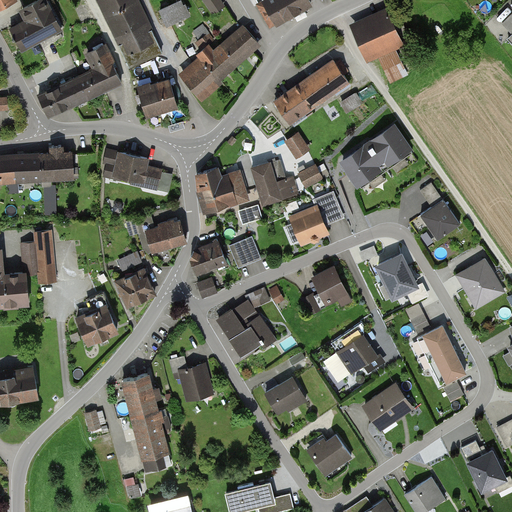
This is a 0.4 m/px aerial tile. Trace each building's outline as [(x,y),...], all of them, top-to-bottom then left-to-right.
[(18,0),(0,0),(0,11),(19,2),(18,0)] [(64,29),(48,0),(41,0),(22,10),(27,20),(11,28),(22,51),(64,29)] [(163,51),(138,0),(97,0),(129,67),(163,51)] [(161,10),(167,24),(188,15),(181,0),(161,10)] [(224,6),(219,0),(205,0),(214,12),(224,6)] [(312,3),(309,0),(264,0),(258,3),(271,26),(312,3)] [(388,13),(354,28),(366,55),(409,36),(399,15),(391,19),(388,13)] [(511,42),(511,14),(503,23),(511,32),(511,34),(508,39),(511,42)] [(259,42),(244,25),(215,51),(209,44),(199,53),(203,58),(183,76),(198,94),(259,42)] [(213,39),(204,25),(195,31),(200,39),(198,41),(202,48),(213,39)] [(80,77),(90,96),(121,81),(112,62),(114,61),(106,44),(88,53),(92,61),(90,63),(92,68),(90,69),(92,72),(80,77)] [(336,60),(275,101),(291,125),(352,84),(336,60)] [(72,104),(90,96),(80,77),(63,85),(72,104)] [(178,105),(170,79),(144,87),(143,84),(138,86),(147,114),(178,105)] [(48,115),(72,104),(63,85),(39,95),(48,115)] [(341,99),(348,113),(365,104),(358,90),(341,99)] [(10,97),(0,97),(0,112),(11,111),(10,97)] [(392,123),(342,157),(362,185),(411,151),(392,123)] [(310,149),(300,133),(287,141),(296,157),(310,149)] [(0,181),(74,176),(72,152),(62,152),(62,145),(52,146),(52,153),(8,156),(8,158),(0,158),(0,181)] [(150,158),(108,149),(102,176),(170,192),(175,170),(149,164),(150,158)] [(280,159),(253,167),(263,203),(298,193),(293,176),(286,178),(280,159)] [(318,165),(301,175),(308,188),(325,179),(318,165)] [(221,168),(196,174),(205,213),(251,202),(244,172),(223,176),(221,168)] [(433,207),(422,214),(439,238),(462,222),(434,182),(422,191),(433,207)] [(56,185),(45,186),(47,214),(58,213),(56,185)] [(320,202),(329,223),(343,217),(335,196),(332,198),(330,194),(328,195),(329,199),(320,202)] [(240,208),(245,223),(264,216),(259,202),(240,208)] [(327,231),(317,207),(292,217),(294,223),(286,226),(293,243),(301,239),(302,242),(310,238),(311,239),(314,241),(318,239),(319,236),(319,235),(327,231)] [(147,254),(188,242),(182,220),(157,227),(153,214),(128,221),(132,235),(141,232),(147,254)] [(36,231),(37,241),(40,272),(41,282),(55,281),(51,230),(36,231)] [(260,257),(252,238),(231,246),(239,266),(260,257)] [(228,261),(219,239),(196,249),(192,260),(198,274),(228,261)] [(0,304),(29,302),(27,274),(40,272),(37,241),(22,242),(25,272),(2,274),(0,249),(0,304)] [(361,252),(364,258),(376,253),(373,247),(361,252)] [(127,277),(117,282),(130,308),(156,296),(136,254),(119,262),(127,277)] [(416,285),(401,254),(379,266),(386,281),(380,285),(386,298),(393,295),(394,296),(416,285)] [(458,275),(478,309),(506,292),(487,258),(458,275)] [(346,295),(332,268),(316,276),(328,301),(338,296),(342,305),(352,300),(348,293),(346,295)] [(220,291),(214,277),(199,283),(205,297),(220,291)] [(270,300),(264,287),(247,295),(250,300),(260,296),(263,303),(270,300)] [(274,287),(271,290),(277,301),(283,298),(278,290),(276,291),(274,287)] [(326,306),(320,292),(314,295),(313,294),(304,299),(311,313),(326,306)] [(232,309),(219,317),(243,354),(264,341),(266,345),(276,339),(260,314),(258,315),(249,301),(233,312),(232,309)] [(120,333),(107,305),(76,319),(89,348),(120,333)] [(431,326),(424,313),(411,319),(417,333),(431,326)] [(418,337),(440,384),(466,372),(443,325),(418,337)] [(511,326),(511,345),(511,346),(511,348),(511,350),(503,355),(509,365),(511,363),(511,326)] [(379,355),(365,333),(339,350),(353,372),(379,355)] [(305,357),(302,351),(289,358),(293,365),(305,357)] [(170,359),(176,378),(182,376),(188,399),(213,392),(205,363),(188,367),(184,355),(170,359)] [(34,363),(0,369),(0,403),(40,397),(34,363)] [(152,371),(123,378),(145,470),(174,463),(152,371)] [(307,398),(295,375),(266,391),(279,413),(307,398)] [(444,387),(451,401),(464,394),(457,380),(444,387)] [(417,409),(398,382),(364,405),(382,432),(417,409)] [(100,427),(95,410),(86,412),(91,430),(100,427)] [(507,446),(511,443),(511,419),(497,427),(507,446)] [(326,437),(308,449),(328,477),(355,458),(338,433),(328,440),(326,437)] [(476,440),(462,447),(482,489),(506,478),(492,450),(483,454),(476,440)] [(432,476),(405,493),(417,511),(423,511),(446,498),(432,476)] [(239,490),(227,493),(231,510),(275,499),(271,482),(254,486),(253,482),(238,486),(239,490)] [(140,495),(137,484),(128,486),(131,497),(140,495)] [(274,511),(294,507),(290,492),(281,495),(282,500),(258,506),(259,511),(274,511)] [(190,511),(187,497),(151,506),(152,511),(190,511)] [(348,511),(396,511),(387,497),(373,506),(368,498),(348,511)]
